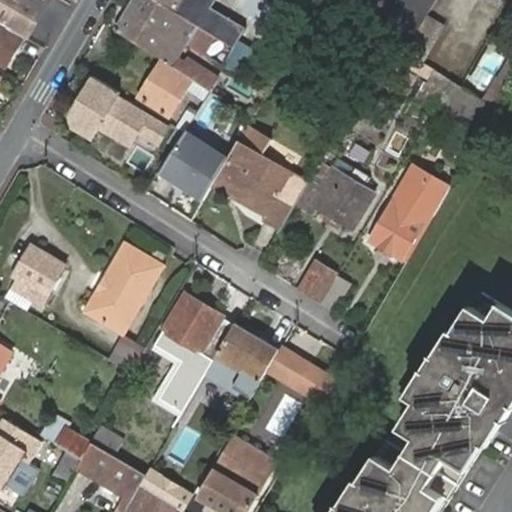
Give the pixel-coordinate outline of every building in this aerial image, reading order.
[(0,0),(0,22),(25,38),(46,4),(38,0),(0,0)] [(157,0),(133,0),(128,10),(188,45),(191,40),(228,62),(237,47),(200,26),(157,0)] [(157,0),(200,26),(237,47),(244,34),(203,10),(208,0),(157,0)] [(392,8),(377,0),(323,0),(322,2),(350,19),(377,34),(392,8)] [(405,0),(402,6),(424,20),(436,0),(405,0)] [(322,2),(307,29),(336,45),(340,38),(350,19),(322,2)] [(402,6),(382,38),(392,45),(406,52),(424,20),(402,6)] [(128,10),(116,30),(164,59),(196,78),(201,68),(182,56),(188,45),(128,10)] [(350,19),(340,38),(351,37),(374,50),(381,37),(350,19)] [(25,38),(0,22),(0,64),(7,69),(25,38)] [(407,60),(390,49),(378,69),(396,79),(407,60)] [(496,106),(511,78),(511,52),(485,99),(496,106)] [(196,78),(164,59),(141,98),(172,117),(196,78)] [(117,93),(94,79),(72,117),(74,129),(93,140),(99,130),(130,148),(139,133),(158,144),(167,129),(114,98),(117,93)] [(451,103),(486,123),(496,106),(485,99),(462,86),(451,103)] [(405,107),(380,160),(400,169),(425,116),(405,107)] [(232,160),(213,191),(220,195),(218,197),(229,203),(231,201),(268,222),(295,177),(265,159),(274,143),(249,129),(232,160)] [(232,160),(188,133),(163,175),(207,201),(232,160)] [(334,171),(322,165),(312,182),(324,188),(334,171)] [(312,182),(309,186),(297,207),(308,213),(318,219),(323,211),(356,231),(376,197),(365,190),(372,179),(357,169),(351,182),(334,171),(324,188),(312,182)] [(309,186),(295,177),(268,222),(264,229),(279,237),(297,207),(309,186)] [(397,191),(369,239),(399,256),(428,209),(397,191)] [(128,243),(106,277),(111,280),(104,292),(99,289),(85,312),(126,336),(168,266),(162,263),(167,255),(158,250),(154,258),(128,243)] [(34,246),(14,278),(19,281),(13,290),(17,293),(43,308),(59,279),(68,265),(34,246)] [(320,305),(337,277),(315,264),(299,291),(320,305)] [(111,280),(106,277),(99,289),(104,292),(111,280)] [(320,305),(332,313),(349,284),(337,277),(320,305)] [(242,291),(225,318),(238,325),(254,299),(242,291)] [(159,344),(208,375),(220,356),(238,325),(225,318),(187,295),(159,344)] [(511,306),(507,303),(498,317),(481,307),(474,317),(479,321),(470,336),(464,332),(460,329),(453,340),(458,343),(448,358),(443,355),(438,352),(420,382),(426,387),(419,398),(428,404),(420,417),(426,421),(419,432),(424,436),(407,464),(388,453),(381,464),(387,468),(377,483),(371,479),(368,478),(363,486),(369,490),(359,506),(353,502),(347,498),(338,511),(434,511),(440,504),(433,499),(441,486),(434,482),(453,454),(471,467),(479,454),(472,450),(480,436),(488,441),(491,443),(498,432),(492,427),(501,411),(508,416),(511,418),(511,417),(511,306)] [(479,321),(474,317),(464,332),(470,336),(479,321)] [(256,392),(280,351),(238,325),(220,356),(249,373),(243,384),(256,392)] [(453,340),(443,355),(448,358),(458,343),(453,340)] [(151,348),(139,369),(152,377),(164,357),(151,348)] [(413,394),(419,398),(426,387),(420,382),(413,394)] [(498,432),(508,416),(501,411),(492,427),(498,432)] [(43,434),(83,457),(93,441),(68,427),(70,423),(54,414),(43,434)] [(412,429),(419,432),(426,421),(420,417),(412,429)] [(25,454),(33,459),(44,440),(6,419),(0,428),(0,485),(13,493),(18,486),(9,482),(25,454)] [(479,454),(488,441),(480,436),(472,450),(479,454)] [(235,437),(197,498),(221,511),(251,511),(280,463),(235,437)] [(83,457),(80,463),(128,492),(115,511),(127,511),(142,487),(151,472),(94,438),(93,441),(83,457)] [(38,462),(33,459),(25,454),(9,482),(18,486),(23,489),(38,462)] [(79,459),(68,454),(55,478),(65,484),(79,459)] [(381,464),(371,479),(377,483),(387,468),(381,464)] [(184,511),(193,497),(151,472),(142,487),(176,507),(184,511)] [(363,486),(353,502),(359,506),(369,490),(363,486)] [(448,491),(441,486),(433,499),(440,504),(448,491)] [(142,487),(127,511),(173,511),(176,507),(142,487)]
